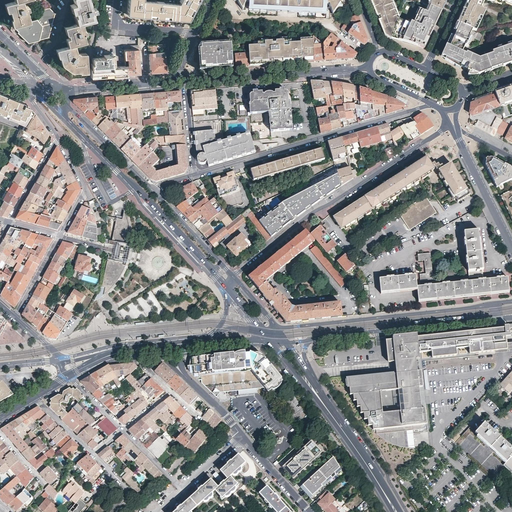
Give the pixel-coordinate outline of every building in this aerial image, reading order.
[(13,0),(5,2),(4,3),(4,4),(5,10),(8,10),(10,17),(9,17),(10,25),(26,21),(24,10),(25,9),(24,5),(21,6),(19,0),(13,0)] [(75,22),(81,21),(93,18),(91,10),(95,9),(94,5),(90,6),(88,0),(72,0),(73,2),(69,3),(70,7),(71,11),(74,10),(74,14),(73,14),(75,22)] [(142,0),(127,0),(126,13),(139,14),(154,16),(175,18),(187,19),(192,8),(196,0),(179,0),(177,5),(142,0)] [(236,0),(242,11),(247,3),(250,3),(249,9),(326,14),(327,8),(330,8),(333,15),(343,0),(236,0)] [(393,34),(399,18),(397,18),(389,1),(382,1),(381,0),(371,0),(377,15),(379,14),(381,17),(382,21),(380,21),(381,24),(386,36),(391,39),(393,34)] [(428,0),(427,4),(441,11),(446,0),(428,0)] [(511,0),(467,0),(457,22),(473,29),(476,31),(485,10),(480,7),(476,5),(478,0),(500,0),(501,0),(505,1),(505,0),(511,0)] [(392,2),(389,1),(397,18),(399,18),(400,17),(392,2)] [(441,11),(427,4),(424,10),(419,8),(415,17),(414,16),(413,16),(411,17),(409,18),(408,19),(407,20),(400,17),(399,18),(393,34),(410,42),(409,43),(424,49),(429,37),(441,11)] [(36,19),(26,21),(10,25),(8,28),(13,32),(16,32),(27,41),(29,41),(42,38),(46,37),(52,13),(46,8),(38,10),(36,19)] [(346,22),(341,28),(348,33),(354,26),(361,23),(358,15),(348,19),(351,22),(349,24),(346,22)] [(83,28),(81,21),(75,22),(63,25),(64,30),(65,33),(67,33),(68,36),(65,37),(67,45),(74,43),(84,40),(83,33),(85,32),(84,28),(83,28)] [(473,29),(457,22),(454,29),(455,30),(453,33),(452,35),(451,35),(447,45),(442,55),(446,57),(461,66),(464,67),(464,68),(466,69),(470,71),(478,75),(491,70),(486,56),(479,58),(466,52),(465,53),(462,52),(473,29)] [(348,33),(364,46),(366,43),(368,41),(361,23),(354,26),(348,33)] [(410,42),(393,34),(391,39),(409,43),(410,42)] [(147,36),(147,45),(156,44),(163,44),(167,43),(167,35),(147,36)] [(336,60),(335,50),(341,43),(330,35),(323,44),(324,61),(330,61),(336,60)] [(323,44),(313,36),(313,37),(315,62),(319,62),(324,61),(323,44)] [(315,62),(313,37),(300,38),(301,43),(301,48),(302,63),(308,62),(315,62)] [(289,64),(288,38),(272,40),(271,41),(273,65),(281,64),(289,64)] [(297,43),(296,38),(288,38),(289,64),(292,63),(294,63),(294,49),(301,48),(301,43),(297,43)] [(273,65),(271,41),(272,40),(261,41),(263,65),(267,65),(273,65)] [(263,65),(261,41),(252,41),(253,47),(249,47),(249,53),(249,54),(250,66),(255,66),(263,65)] [(232,42),(201,44),(200,45),(198,49),(200,70),(206,69),(217,69),(226,68),(228,68),(228,61),(233,61),(232,53),(232,43),(232,42)] [(76,53),(74,43),(67,45),(55,48),(57,54),(57,55),(58,55),(61,63),(71,71),(79,70),(79,72),(87,71),(85,52),(76,53)] [(357,55),(341,43),(335,50),(336,60),(341,60),(353,59),(357,55)] [(156,44),(147,45),(148,52),(154,52),(157,52),(156,49),(156,44)] [(511,44),(492,51),(493,53),(486,56),(491,70),(511,62),(511,60),(511,59),(511,44)] [(302,63),(301,48),(294,49),(294,63),(299,63),(302,63)] [(127,66),(124,66),(125,75),(133,74),(139,74),(139,63),(138,54),(138,49),(130,50),(123,50),(124,60),(127,60),(127,66)] [(148,52),(149,73),(157,73),(165,72),(165,68),(164,56),(154,57),(154,52),(148,52)] [(235,55),(236,67),(243,67),(250,66),(249,54),(235,55)] [(89,69),(90,77),(113,75),(125,75),(124,66),(111,67),(111,55),(103,56),(103,57),(91,58),(91,59),(91,63),(90,64),(91,69),(89,69)] [(461,66),(446,57),(445,59),(456,65),(455,65),(460,68),(461,66)] [(310,81),(314,100),(325,98),(326,97),(323,81),(316,81),(310,81)] [(326,97),(325,98),(327,105),(328,107),(330,107),(330,104),(328,97),(327,94),(333,93),(331,82),(327,82),(323,81),(326,97)] [(331,82),(333,93),(333,96),(335,101),(338,100),(338,97),(343,97),(342,83),(337,82),(331,82)] [(347,85),(342,83),(343,97),(343,104),(348,103),(348,99),(354,99),(353,86),(347,85)] [(511,85),(502,89),(494,92),(499,106),(504,117),(511,114),(511,85)] [(217,105),(215,88),(197,90),(190,91),(191,99),(192,111),(217,109),(217,105)] [(373,110),(373,105),(371,91),(365,89),(359,88),(360,102),(361,105),(364,105),(364,103),(368,104),(369,115),(365,116),(363,116),(364,120),(368,119),(374,118),(373,110)] [(291,123),(288,91),(285,91),(285,90),(275,91),(275,93),(275,94),(273,95),(273,93),(272,93),(271,93),(271,92),(270,92),(269,92),(268,92),(267,93),(266,93),(265,94),(265,95),(263,95),(263,94),(262,92),(253,93),(253,94),(250,94),(250,103),(249,103),(250,110),(250,113),(270,111),(271,125),(270,125),(270,129),(273,129),(273,131),(287,130),(290,130),(289,128),(292,127),(292,123),(291,123)] [(386,114),(386,95),(378,93),(371,91),(373,105),(376,105),(376,109),(373,110),(374,118),(380,116),(386,114)] [(173,92),(166,93),(167,104),(179,103),(179,105),(181,105),(181,103),(180,92),(173,92)] [(499,106),(494,92),(482,96),(472,99),(470,116),(499,106)] [(5,95),(0,93),(0,113),(1,114),(7,116),(16,120),(17,119),(26,123),(28,119),(33,111),(29,107),(26,103),(26,102),(25,105),(22,104),(23,102),(5,95)] [(167,104),(166,93),(160,93),(153,94),(156,117),(158,116),(158,113),(156,113),(156,110),(165,109),(165,112),(167,112),(167,108),(168,108),(167,104)] [(147,127),(156,126),(156,117),(153,94),(147,94),(140,95),(142,112),(143,112),(143,110),(149,110),(149,117),(146,117),(146,119),(142,120),(143,127),(147,127)] [(142,112),(140,95),(135,96),(127,96),(115,97),(116,109),(116,111),(117,121),(122,122),(123,123),(123,117),(120,117),(119,109),(127,108),(127,119),(131,119),(131,125),(136,126),(138,126),(143,127),(142,120),(142,112)] [(395,99),(386,95),(386,114),(396,111),(408,108),(408,106),(405,104),(398,101),(395,99)] [(407,100),(396,95),(395,99),(398,101),(405,104),(407,100)] [(106,110),(116,109),(115,97),(106,98),(105,98),(106,110)] [(87,117),(91,121),(98,114),(98,111),(97,99),(85,100),(73,101),(72,103),(87,117)] [(348,110),(355,108),(355,104),(354,103),(348,103),(343,104),(343,106),(346,120),(353,118),(352,111),(349,112),(348,110)] [(315,108),(316,114),(319,114),(320,114),(329,112),(328,107),(327,105),(319,107),(315,108)] [(347,126),(346,122),(346,120),(343,106),(336,107),(337,113),(339,118),(342,118),(344,127),(347,126)] [(341,127),(339,118),(337,113),(335,113),(334,110),(330,111),(331,114),(329,115),(330,117),(332,130),(337,129),(341,127)] [(36,115),(33,111),(28,119),(30,121),(25,130),(34,135),(32,138),(36,141),(37,139),(36,138),(37,136),(38,137),(43,142),(48,132),(42,124),(36,115)] [(183,123),(181,111),(174,112),(174,111),(171,111),(171,112),(168,113),(168,116),(168,123),(170,123),(171,126),(169,127),(169,137),(184,136),(183,123)] [(420,114),(413,118),(417,124),(416,124),(407,130),(410,134),(414,139),(419,136),(434,126),(428,118),(422,113),(420,114)] [(102,118),(98,114),(91,121),(94,124),(97,128),(105,119),(107,117),(103,116),(102,118)] [(156,117),(156,126),(168,123),(168,116),(158,116),(156,117)] [(502,135),(508,122),(495,116),(491,126),(498,129),(496,132),(502,135)] [(320,119),(317,120),(320,133),(326,132),(332,130),(330,117),(327,118),(320,119)] [(100,131),(104,134),(114,124),(110,121),(108,122),(105,119),(97,128),(100,131)] [(414,122),(410,123),(408,124),(407,123),(404,125),(404,124),(401,120),(396,121),(400,127),(404,133),(407,130),(416,124),(414,122)] [(0,159),(4,161),(17,129),(0,122),(0,159)] [(107,138),(111,142),(121,132),(123,129),(123,126),(123,125),(121,124),(115,122),(114,124),(104,134),(107,138)] [(390,133),(388,124),(382,126),(377,127),(381,141),(381,142),(392,138),(390,133)] [(143,127),(138,126),(132,133),(135,136),(143,127)] [(366,130),(356,134),(359,142),(360,148),(381,141),(377,127),(366,130)] [(404,133),(400,127),(390,133),(392,138),(393,142),(396,141),(405,135),(404,133)] [(214,130),(194,132),(196,151),(204,150),(205,155),(204,154),(203,154),(201,154),(199,155),(198,156),(197,157),(197,159),(197,161),(198,162),(199,163),(201,164),(203,164),(204,164),(206,162),(207,161),(208,166),(255,152),(249,133),(217,143),(215,139),(214,130)] [(116,146),(120,150),(130,140),(121,132),(111,142),(116,146)] [(347,146),(359,142),(356,134),(342,138),(344,147),(347,146)] [(185,140),(184,136),(169,137),(155,138),(159,143),(179,141),(179,146),(185,145),(185,140)] [(125,155),(130,160),(141,149),(139,146),(137,148),(136,146),(131,142),(135,138),(134,137),(130,140),(120,150),(125,155)] [(335,140),(328,142),(333,160),(333,161),(347,157),(347,156),(346,154),(344,147),(342,138),(335,140)] [(142,148),(141,149),(130,160),(134,164),(137,167),(151,154),(152,153),(155,149),(157,147),(154,142),(147,148),(145,150),(142,148)] [(19,144),(17,147),(18,147),(25,153),(27,150),(19,144)] [(186,152),(185,145),(179,146),(176,146),(177,166),(156,173),(151,168),(152,167),(158,161),(151,154),(137,167),(148,178),(152,181),(158,181),(188,172),(186,152)] [(40,156),(42,152),(35,147),(32,146),(27,154),(28,155),(37,161),(40,156)] [(51,157),(46,165),(55,171),(65,161),(57,146),(52,156),(51,157)] [(384,150),(386,157),(393,153),(390,148),(384,150)] [(253,180),(324,159),(321,149),(303,154),(284,160),(263,166),(250,170),(253,180)] [(14,154),(10,151),(9,154),(11,155),(6,163),(9,165),(17,171),(28,177),(30,173),(31,171),(32,171),(25,167),(23,168),(20,166),(19,168),(17,167),(18,165),(21,159),(14,154)] [(36,164),(37,161),(28,155),(25,161),(28,163),(34,167),(36,164)] [(341,230),(345,227),(354,221),(357,219),(362,216),(366,214),(371,211),(376,207),(381,204),(383,202),(388,199),(391,197),(401,191),(406,188),(411,184),(414,183),(418,180),(422,178),(431,171),(433,170),(435,169),(434,167),(435,167),(436,166),(436,164),(435,163),(433,163),(432,164),(432,165),(427,157),(408,169),(385,184),(370,194),(356,203),(345,210),(334,218),(341,230)] [(511,168),(510,169),(506,168),(507,166),(506,165),(498,161),(498,160),(497,162),(492,160),(491,160),(489,161),(488,163),(488,164),(490,169),(488,169),(488,170),(495,184),(497,187),(500,186),(500,185),(511,180),(511,179),(511,168)] [(61,183),(73,175),(69,169),(65,161),(55,171),(58,176),(59,179),(54,184),(59,187),(61,183)] [(6,163),(4,162),(0,169),(0,171),(4,174),(13,180),(23,186),(26,181),(28,177),(17,171),(14,176),(6,170),(9,165),(6,163)] [(437,170),(438,172),(441,177),(442,177),(443,180),(446,185),(448,188),(454,197),(457,201),(469,193),(464,185),(462,182),(458,176),(456,173),(449,162),(442,167),(441,166),(440,165),(439,166),(438,166),(438,168),(438,169),(437,170)] [(43,171),(40,176),(50,181),(53,176),(54,176),(55,171),(46,165),(43,171)] [(176,165),(156,171),(156,173),(177,166),(176,165)] [(350,180),(349,175),(352,174),(351,170),(350,168),(337,172),(341,186),(345,183),(345,182),(346,181),(347,182),(350,180)] [(340,187),(336,169),(288,197),(256,217),(271,237),(283,227),(311,207),(328,195),(340,187)] [(433,173),(431,171),(422,178),(423,180),(428,176),(433,173)] [(240,190),(233,172),(227,174),(227,175),(223,177),(221,178),(220,176),(214,179),(220,197),(240,190)] [(74,178),(73,175),(61,183),(59,187),(61,188),(63,185),(66,182),(68,185),(65,186),(66,188),(76,182),(74,178)] [(38,180),(35,185),(46,190),(51,182),(50,181),(40,176),(38,180)] [(20,191),(23,186),(13,180),(8,190),(17,196),(20,191)] [(205,187),(200,180),(194,181),(201,190),(201,189),(205,187)] [(54,195),(53,197),(71,206),(80,189),(76,182),(66,188),(64,189),(66,192),(68,191),(65,197),(63,196),(60,194),(62,192),(64,189),(61,188),(59,187),(54,195)] [(59,187),(54,184),(49,192),(50,193),(54,195),(59,187)] [(194,188),(191,184),(183,186),(182,189),(188,199),(189,198),(198,192),(195,187),(194,188)] [(33,189),(31,193),(42,199),(43,200),(47,191),(46,190),(35,185),(33,189)] [(452,198),(454,197),(448,188),(446,189),(452,198)] [(15,201),(17,196),(8,190),(3,199),(4,199),(12,204),(15,201)] [(511,190),(501,196),(511,217),(511,190)] [(402,193),(401,191),(391,197),(393,199),(402,193)] [(28,197),(25,202),(38,207),(42,199),(31,193),(28,197)] [(49,203),(53,197),(54,195),(50,193),(45,201),(49,203)] [(185,216),(187,218),(213,198),(211,195),(208,197),(206,199),(205,198),(192,207),(191,206),(182,213),(185,216)] [(233,198),(230,198),(230,203),(241,204),(242,196),(237,195),(237,201),(233,200),(233,198)] [(438,212),(427,195),(399,213),(410,231),(438,212)] [(71,206),(53,197),(49,203),(54,206),(67,213),(69,209),(71,206)] [(12,204),(4,199),(3,199),(1,198),(0,199),(3,201),(0,206),(0,214),(2,215),(6,216),(9,211),(12,204)] [(194,203),(189,198),(188,199),(186,200),(185,200),(191,206),(194,203)] [(198,230),(223,209),(213,198),(187,218),(192,224),(198,230)] [(191,206),(185,200),(177,207),(180,210),(182,213),(191,206)] [(40,217),(41,215),(45,210),(38,207),(25,202),(23,206),(20,211),(40,217)] [(65,217),(67,213),(54,206),(53,207),(55,208),(52,215),(49,214),(47,217),(51,218),(62,221),(65,217)] [(80,210),(77,216),(87,221),(96,225),(96,223),(95,221),(94,218),(94,216),(93,214),(91,211),(82,206),(80,210)] [(252,211),(249,208),(240,214),(243,218),(252,211)] [(208,240),(232,221),(223,209),(198,230),(203,235),(208,240)] [(102,279),(102,282),(101,286),(105,286),(103,294),(107,291),(110,289),(112,287),(113,285),(115,283),(116,281),(117,279),(119,277),(120,275),(121,272),(123,270),(124,267),(125,264),(126,262),(118,261),(122,242),(130,244),(130,242),(130,239),(130,235),(130,232),(130,229),(129,225),(128,222),(128,220),(127,217),(126,215),(124,210),(122,218),(122,219),(116,217),(116,222),(112,240),(108,240),(108,244),(108,245),(109,245),(108,251),(108,253),(108,255),(107,258),(105,266),(104,269),(104,273),(103,276),(102,279)] [(25,221),(36,224),(40,217),(20,211),(16,219),(25,221)] [(267,240),(271,237),(256,217),(252,212),(248,216),(264,237),(267,240)] [(240,214),(232,221),(208,240),(211,244),(215,248),(219,244),(217,241),(227,233),(230,235),(242,225),(246,221),(243,218),(240,214)] [(58,230),(62,221),(51,218),(47,217),(46,216),(41,215),(40,217),(36,224),(44,226),(45,227),(57,230),(58,230)] [(73,222),(68,233),(82,236),(87,221),(77,216),(73,222)] [(97,232),(96,225),(87,221),(82,236),(90,239),(97,241),(97,232)] [(356,223),(354,221),(345,227),(346,229),(356,223)] [(337,244),(320,225),(316,229),(311,233),(328,253),(331,250),(332,249),(337,244)] [(11,228),(7,235),(16,240),(17,238),(21,231),(15,229),(11,228)] [(483,275),(480,230),(464,231),(468,277),(483,275)] [(25,244),(31,233),(26,232),(21,231),(17,238),(21,240),(20,242),(25,245),(25,244)] [(266,281),(314,242),(315,241),(306,231),(294,240),(280,251),(261,267),(248,278),(252,282),(275,309),(286,322),(342,316),(340,303),(295,307),(292,306),(283,296),(281,297),(275,289),(274,290),(266,281)] [(34,244),(39,235),(36,234),(31,233),(25,244),(32,247),(34,244)] [(249,243),(241,234),(226,246),(235,256),(245,248),(250,244),(249,243)] [(16,240),(7,235),(5,237),(3,240),(17,248),(20,242),(21,240),(17,238),(16,240)] [(45,237),(39,235),(34,244),(39,246),(47,250),(50,244),(53,239),(45,237)] [(19,255),(22,250),(17,248),(3,240),(2,243),(0,245),(11,252),(13,249),(16,251),(14,253),(15,254),(19,256),(19,255)] [(257,248),(252,241),(249,243),(250,244),(255,250),(257,248)] [(59,248),(56,254),(65,259),(67,260),(69,256),(75,245),(67,243),(63,242),(59,248)] [(0,246),(0,252),(8,257),(11,252),(0,245),(0,246)] [(80,247),(75,245),(69,256),(73,258),(80,247)] [(30,250),(29,254),(42,259),(44,256),(47,250),(39,246),(36,252),(30,250)] [(346,282),(316,246),(310,250),(341,287),(346,282)] [(26,258),(29,254),(30,250),(24,247),(22,250),(19,255),(25,257),(26,258)] [(8,257),(0,252),(0,267),(2,268),(5,262),(8,257)] [(430,253),(418,254),(418,261),(424,260),(425,273),(419,274),(420,280),(432,279),(430,253)] [(29,254),(26,258),(39,265),(40,262),(42,259),(29,254)] [(54,257),(52,261),(63,267),(66,263),(63,262),(65,259),(56,254),(54,257)] [(345,254),(340,258),(337,260),(347,272),(355,265),(353,263),(345,254)] [(19,256),(16,261),(18,263),(21,264),(24,259),(25,257),(19,255),(19,256)] [(90,259),(77,255),(75,259),(77,260),(75,270),(83,273),(84,271),(89,272),(91,265),(89,265),(90,259)] [(12,259),(8,257),(5,262),(15,268),(18,263),(16,261),(12,259)] [(26,260),(22,265),(35,272),(37,269),(39,265),(26,258),(26,260)] [(63,267),(52,261),(50,265),(48,269),(59,275),(63,267)] [(21,264),(18,263),(15,268),(14,270),(16,271),(18,272),(21,267),(23,268),(20,273),(31,279),(33,276),(35,272),(22,265),(21,264)] [(10,277),(12,272),(6,268),(3,273),(10,277)] [(43,278),(54,284),(59,275),(48,269),(46,272),(43,278)] [(3,273),(0,271),(0,277),(7,281),(3,286),(5,287),(7,283),(11,278),(11,277),(10,277),(3,273)] [(26,288),(31,279),(20,273),(18,272),(10,285),(22,296),(26,288)] [(509,293),(508,277),(417,286),(416,274),(379,278),(381,294),(417,290),(418,302),(509,293)] [(65,278),(62,277),(57,286),(60,287),(61,286),(63,282),(65,278)] [(53,285),(49,283),(42,279),(42,280),(38,287),(32,298),(40,303),(42,304),(44,301),(53,285)] [(15,308),(22,296),(10,285),(7,283),(5,287),(4,288),(0,295),(8,302),(15,308)] [(74,290),(63,308),(70,312),(77,302),(79,303),(84,296),(74,290)] [(40,303),(32,298),(30,301),(29,304),(36,311),(37,309),(38,308),(40,303)] [(49,309),(42,304),(40,303),(38,308),(46,313),(49,309)] [(37,312),(36,311),(29,304),(26,309),(22,315),(31,323),(37,312)] [(70,312),(63,308),(60,306),(59,308),(55,313),(67,321),(72,314),(70,312)] [(34,326),(36,328),(44,317),(45,314),(37,309),(36,311),(37,312),(31,323),(34,326)] [(55,313),(50,310),(49,309),(46,313),(45,314),(52,319),(55,313)] [(67,321),(55,313),(52,319),(49,322),(61,332),(67,321)] [(40,331),(42,333),(49,322),(44,317),(36,328),(40,331)] [(51,339),(56,339),(61,332),(49,322),(42,333),(47,337),(48,339),(51,339)] [(432,356),(457,354),(456,347),(469,346),(469,352),(500,349),(507,348),(505,335),(509,335),(509,333),(511,332),(511,323),(504,325),(504,329),(499,329),(401,338),(400,335),(392,335),(393,339),(386,339),(388,360),(395,360),(396,371),(346,375),(347,385),(348,388),(350,393),(356,404),(360,411),(363,417),(366,420),(369,424),(372,428),(376,432),(381,436),(385,439),(390,442),(395,444),(406,446),(412,447),(415,447),(413,432),(427,431),(425,407),(419,407),(417,385),(422,385),(420,369),(416,369),(415,358),(419,357),(419,351),(432,350),(432,356)] [(201,374),(201,372),(239,369),(249,350),(248,350),(232,352),(218,353),(191,356),(190,357),(189,365),(187,365),(187,366),(188,367),(189,369),(198,378),(201,378),(201,374)] [(249,350),(239,369),(251,368),(267,386),(280,376),(272,366),(267,360),(259,355),(250,350),(249,350)] [(127,364),(119,365),(127,378),(130,375),(138,367),(134,363),(127,364)] [(163,363),(154,371),(160,377),(167,384),(175,375),(169,369),(163,363)] [(121,384),(120,384),(110,366),(109,364),(101,369),(96,372),(103,385),(113,380),(117,387),(121,384)] [(127,378),(119,365),(115,365),(110,366),(120,384),(125,379),(127,378)] [(251,368),(239,369),(238,371),(251,370),(259,380),(267,389),(282,377),(280,376),(267,386),(251,368)] [(227,390),(250,388),(250,381),(259,380),(251,370),(238,371),(227,390)] [(511,370),(499,384),(503,387),(508,392),(511,387),(511,370)] [(226,390),(227,390),(238,371),(201,374),(201,378),(202,382),(212,391),(217,387),(220,391),(226,390)] [(103,385),(96,372),(92,374),(90,376),(98,389),(100,388),(102,386),(103,385)] [(141,378),(146,383),(151,378),(146,373),(141,378)] [(135,389),(137,391),(143,385),(138,380),(137,381),(130,375),(127,378),(125,379),(135,389)] [(175,375),(167,384),(173,389),(175,391),(184,383),(175,375)] [(84,379),(80,381),(91,392),(93,394),(95,396),(98,399),(99,400),(105,397),(104,396),(98,389),(90,376),(84,379)] [(146,383),(143,385),(137,391),(139,394),(141,396),(149,404),(154,400),(156,397),(160,395),(164,391),(156,384),(151,378),(146,383)] [(0,402),(13,394),(3,382),(1,383),(0,381),(0,402)] [(197,396),(184,383),(175,391),(177,393),(189,405),(190,406),(191,405),(190,404),(197,396)] [(52,406),(51,407),(63,419),(69,412),(62,406),(63,403),(66,402),(70,405),(73,398),(74,398),(79,402),(84,396),(77,389),(76,390),(75,389),(74,390),(73,388),(72,390),(71,388),(70,390),(69,388),(63,391),(62,394),(60,394),(59,396),(57,395),(56,396),(50,399),(52,400),(51,401),(52,402),(51,403),(52,404),(51,405),(52,406)] [(139,394),(137,391),(135,389),(127,395),(130,398),(135,394),(137,396),(139,394)] [(105,397),(99,400),(100,401),(102,403),(111,397),(108,394),(106,396),(105,395),(104,396),(105,397)] [(149,404),(141,396),(116,417),(120,421),(124,424),(125,423),(132,417),(140,411),(143,408),(149,404)] [(172,411),(174,413),(180,407),(179,406),(174,400),(170,396),(163,402),(168,408),(172,411)] [(113,414),(117,411),(115,408),(121,405),(118,400),(114,402),(111,397),(102,403),(105,405),(106,407),(109,410),(113,414)] [(168,408),(163,402),(158,406),(155,408),(162,414),(164,412),(166,413),(168,411),(168,412),(169,411),(167,409),(168,408)] [(95,422),(83,410),(84,409),(77,403),(73,408),(79,414),(90,426),(95,422)] [(38,418),(44,412),(38,406),(31,410),(28,412),(35,420),(38,418)] [(174,413),(168,420),(167,420),(173,426),(175,423),(174,421),(176,419),(175,419),(177,417),(180,419),(187,413),(182,408),(180,407),(174,413)] [(69,412),(63,419),(67,423),(71,426),(79,435),(90,426),(79,414),(73,408),(69,412)] [(162,414),(155,408),(151,412),(147,415),(154,422),(159,418),(164,424),(167,420),(168,420),(165,418),(163,415),(162,414)] [(209,409),(202,417),(206,422),(214,412),(211,409),(210,410),(209,409)] [(165,418),(168,420),(174,413),(172,411),(165,418)] [(22,416),(19,418),(28,427),(35,420),(28,412),(22,416)] [(44,412),(38,418),(45,424),(42,427),(45,430),(46,430),(54,422),(50,417),(44,412)] [(215,413),(214,412),(206,422),(209,424),(210,425),(214,429),(222,420),(215,413)] [(188,427),(194,420),(190,416),(187,413),(180,419),(179,420),(181,421),(182,420),(188,427)] [(154,422),(147,415),(144,417),(141,420),(149,428),(150,429),(152,428),(150,427),(151,427),(152,426),(153,428),(157,424),(156,424),(154,422)] [(106,417),(97,424),(109,436),(114,433),(114,432),(116,430),(117,430),(118,430),(106,417)] [(13,421),(9,424),(22,439),(27,434),(27,435),(28,435),(31,438),(33,440),(32,440),(34,442),(39,437),(34,433),(28,427),(19,418),(13,421)] [(149,428),(141,420),(139,421),(135,424),(129,430),(131,432),(138,439),(149,428)] [(494,430),(485,420),(474,431),(505,461),(511,453),(511,446),(506,441),(494,430)] [(157,424),(164,432),(166,430),(163,426),(159,421),(156,424),(157,424)] [(52,432),(58,426),(56,423),(54,422),(46,430),(45,430),(48,433),(51,430),(52,431),(51,431),(52,432)] [(21,451),(22,452),(29,446),(28,445),(27,444),(25,442),(22,439),(9,424),(1,428),(6,433),(8,436),(18,448),(21,451)] [(96,425),(108,437),(109,436),(97,424),(96,425)] [(181,434),(189,442),(201,427),(198,424),(189,434),(185,431),(186,430),(185,429),(183,432),(181,434)] [(53,439),(62,429),(58,426),(52,432),(50,434),(49,435),(50,436),(52,438),(53,439)] [(90,426),(79,435),(81,437),(85,440),(87,443),(97,434),(92,427),(90,426)] [(194,453),(209,434),(206,431),(201,427),(189,442),(186,446),(194,453)] [(229,432),(224,427),(218,432),(223,437),(229,432)] [(149,428),(138,439),(140,441),(143,444),(154,433),(151,430),(150,429),(149,428)] [(62,429),(53,439),(54,440),(64,430),(62,429)] [(58,443),(67,434),(66,432),(64,430),(54,440),(51,443),(54,447),(56,445),(58,443)] [(174,441),(176,439),(181,434),(178,431),(172,437),(174,441)] [(154,433),(143,444),(145,446),(148,449),(159,437),(154,433)] [(80,448),(81,447),(76,442),(73,440),(67,434),(58,443),(62,448),(61,450),(63,452),(68,457),(79,447),(80,448)] [(184,447),(186,446),(189,442),(181,434),(176,439),(184,447)] [(117,455),(120,458),(134,445),(126,437),(123,435),(116,440),(118,443),(120,441),(123,445),(122,446),(124,448),(117,455)] [(152,453),(158,459),(165,452),(169,447),(161,439),(162,437),(161,436),(159,438),(159,437),(148,449),(149,450),(152,453)] [(50,451),(39,437),(34,442),(36,444),(41,451),(42,450),(45,453),(46,455),(50,451)] [(306,442),(308,443),(312,447),(316,444),(310,438),(306,442)] [(98,445),(93,440),(88,444),(90,445),(93,449),(98,445)] [(312,447),(308,443),(303,447),(299,451),(292,458),(293,460),(283,469),(293,479),(297,474),(309,464),(308,463),(318,453),(319,454),(322,451),(316,444),(312,447)] [(24,454),(30,461),(37,454),(41,451),(36,444),(32,448),(30,446),(29,446),(22,452),(24,454)] [(54,447),(53,448),(50,451),(46,455),(49,458),(55,453),(59,449),(56,445),(54,447)] [(138,456),(141,453),(138,449),(137,449),(134,445),(120,458),(122,460),(129,454),(135,459),(138,456)] [(8,447),(7,446),(0,451),(0,455),(2,458),(12,451),(11,450),(8,447)] [(113,451),(108,446),(99,454),(102,457),(104,459),(108,455),(110,458),(115,453),(114,452),(113,451)] [(167,468),(172,472),(187,455),(182,450),(167,468)] [(15,455),(12,451),(2,458),(11,468),(19,460),(15,455)] [(165,452),(158,459),(162,463),(168,455),(165,452)] [(44,462),(49,458),(46,455),(45,453),(40,457),(37,454),(30,461),(33,465),(36,468),(37,468),(44,462)] [(141,465),(147,459),(141,453),(138,456),(140,459),(137,462),(141,465)] [(319,454),(318,453),(308,463),(309,464),(310,465),(320,456),(319,454)] [(86,475),(98,463),(95,461),(88,454),(78,463),(76,465),(86,475)] [(221,470),(219,471),(227,479),(225,480),(223,478),(217,483),(219,486),(217,487),(211,479),(209,480),(203,485),(201,483),(197,486),(194,488),(197,491),(182,504),(180,501),(176,504),(173,507),(176,510),(173,511),(189,511),(214,490),(221,498),(237,484),(230,476),(245,462),(238,454),(232,460),(230,457),(226,460),(223,463),(225,466),(221,470)] [(335,472),(340,467),(333,456),(319,470),(310,478),(311,478),(309,480),(309,479),(302,486),(304,488),(305,487),(306,489),(304,491),(311,498),(324,486),(322,484),(327,479),(331,476),(333,478),(337,474),(335,472)] [(11,468),(2,458),(0,459),(0,469),(3,474),(11,468)] [(282,467),(283,469),(293,460),(292,458),(282,467)] [(157,480),(163,474),(154,466),(147,459),(141,465),(157,480)] [(27,487),(35,477),(28,469),(26,467),(19,460),(11,468),(15,473),(17,476),(21,480),(27,487)] [(100,465),(98,463),(86,475),(85,477),(89,481),(88,482),(91,485),(96,480),(93,477),(102,467),(100,465)] [(58,477),(48,466),(40,473),(48,481),(50,484),(58,477)] [(122,477),(130,469),(128,466),(120,475),(122,477)] [(209,480),(211,479),(219,471),(221,470),(219,467),(213,472),(207,477),(209,480)] [(131,476),(134,473),(130,469),(122,477),(126,481),(131,476)] [(15,473),(0,486),(0,491),(17,476),(15,473)] [(0,497),(8,505),(10,504),(16,498),(13,494),(16,491),(13,487),(21,480),(17,476),(0,491),(0,497)] [(131,476),(126,481),(129,484),(137,492),(143,497),(146,494),(137,486),(138,484),(133,479),(134,479),(131,476)] [(79,486),(77,484),(74,487),(72,485),(70,483),(64,490),(72,497),(71,498),(72,499),(77,489),(79,486)] [(45,487),(44,488),(46,490),(51,495),(54,500),(58,493),(50,484),(45,487)] [(81,488),(79,486),(77,489),(72,499),(76,503),(80,498),(85,492),(81,488)] [(290,511),(278,498),(279,498),(275,494),(267,486),(259,493),(276,511),(290,511)] [(63,491),(71,498),(72,497),(64,490),(63,491)] [(17,497),(24,504),(26,503),(27,504),(31,499),(23,491),(17,497)] [(326,492),(323,494),(332,504),(334,501),(335,501),(326,492)] [(318,504),(325,511),(332,504),(323,494),(312,505),(314,508),(318,504)] [(123,511),(130,504),(121,495),(106,511),(123,511)] [(10,504),(17,511),(24,504),(17,497),(16,498),(10,504)] [(47,498),(40,507),(45,511),(56,511),(59,509),(47,498)] [(74,506),(81,511),(87,504),(80,498),(76,503),(74,506)] [(332,504),(325,511),(326,511),(337,511),(345,505),(343,503),(337,509),(334,505),(336,503),(334,501),(332,504)]
